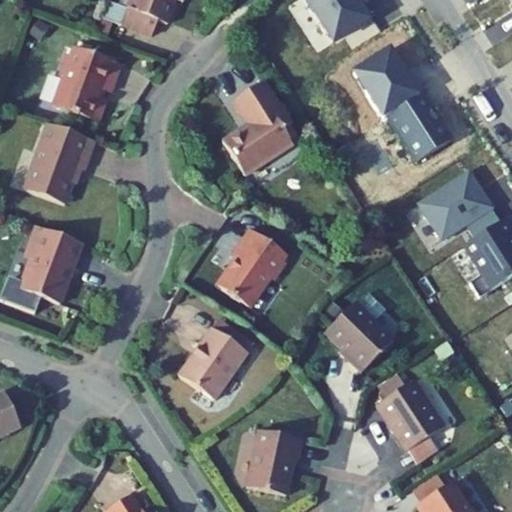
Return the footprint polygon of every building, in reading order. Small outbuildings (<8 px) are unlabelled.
[(102,20),(152,37),(158,22),(167,26),(176,2),(183,5),(184,0),(131,0),(128,10),(108,2),(102,20)] [(362,2),(358,5),(354,0),(305,0),(333,44),(373,19),(362,2)] [(40,41),(49,27),(39,21),(30,34),(40,41)] [(111,94),(121,66),(74,48),(71,57),(68,56),(60,77),(63,79),(53,107),(97,123),(103,107),(104,106),(104,104),(103,103),(103,102),(102,101),(101,100),(100,99),(103,91),(111,94)] [(393,49),(352,74),(381,121),(386,118),(422,96),(393,49)] [(249,127),(223,144),(230,155),(285,118),(278,107),(263,83),(233,102),(249,127)] [(422,96),(386,118),(415,164),(451,143),(422,96)] [(290,115),(282,104),(278,107),(285,118),(290,115)] [(290,127),(291,126),(286,119),(285,118),(230,155),(245,177),(293,146),(290,142),(297,138),(290,127)] [(94,143),(47,125),(23,192),(64,207),(77,170),(83,172),(94,143)] [(470,286),(479,301),(511,279),(511,242),(509,238),(511,237),(503,223),(500,225),(491,212),(492,211),(469,175),(418,207),(441,243),(467,227),(476,240),(463,248),(482,278),(470,286)] [(81,245),(36,228),(26,253),(29,261),(20,285),(23,292),(59,305),(66,286),(65,284),(70,271),(72,272),(81,245)] [(285,256),(249,231),(230,258),(236,261),(236,268),(231,270),(220,284),(222,291),(248,309),(269,279),(276,278),(283,268),(281,262),(285,256)] [(375,323),(386,312),(368,295),(358,306),(375,323)] [(394,341),(375,323),(358,306),(355,303),(325,334),(351,360),(349,362),(361,374),(394,341)] [(218,321),(211,330),(246,355),(253,345),(218,321)] [(178,377),(213,402),(246,355),(211,330),(178,377)] [(435,351),(441,362),(452,355),(445,345),(435,351)] [(407,452),(428,438),(445,427),(416,381),(376,408),(387,425),(390,424),(407,452)] [(0,439),(21,429),(5,394),(0,396),(0,439)] [(297,462),(301,441),(296,439),(287,438),(259,432),(247,489),(285,497),(293,461),(297,462)] [(407,452),(416,464),(436,451),(428,438),(407,452)] [(445,488),(437,476),(412,492),(419,505),(445,488)] [(472,511),(470,509),(469,510),(452,484),(445,488),(419,505),(416,507),(419,511),(472,511)] [(141,511),(132,496),(107,511),(141,511)]
